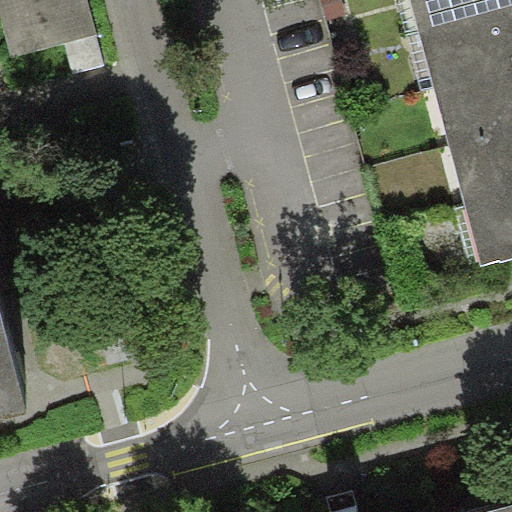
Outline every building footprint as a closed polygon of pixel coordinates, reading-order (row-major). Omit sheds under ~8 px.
[(511,0),(411,0),(419,28),(511,3),(511,0)] [(511,3),(419,28),(434,84),(511,64),(511,3)] [(511,64),(434,84),(449,142),(511,125),(511,64)] [(511,125),(449,142),(465,203),(511,190),(511,125)] [(511,190),(465,203),(482,264),(511,256),(511,190)] [(0,421),(28,414),(0,305),(0,421)]
